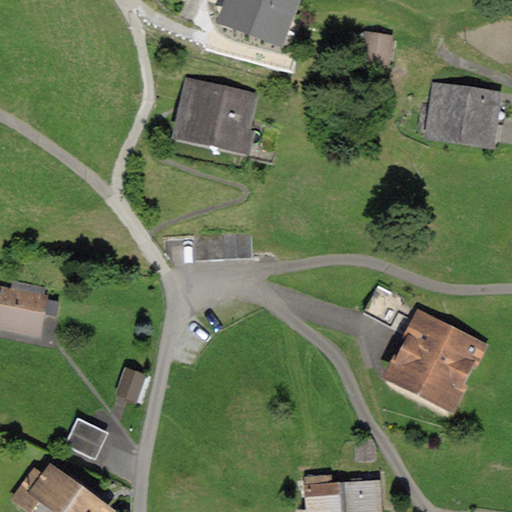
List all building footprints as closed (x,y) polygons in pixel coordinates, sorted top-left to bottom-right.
[(233,0),(229,13),(277,31),(288,0),(233,0)] [(368,32),(365,52),(385,55),(388,35),(368,32)] [(243,140),(247,121),(243,120),(248,94),(241,93),(243,87),(220,81),(219,88),(194,82),(184,126),(243,140)] [(493,95),(440,87),(435,127),(487,134),(493,95)] [(266,118),(260,142),(275,145),(281,122),(266,118)] [(195,227),(196,256),(253,253),(252,225),(195,227)] [(37,327),(40,307),(57,310),(59,298),(43,294),(45,283),(13,277),(11,288),(3,287),(0,304),(0,313),(16,317),(15,320),(35,324),(35,326),(37,327)] [(406,295),(378,281),(364,309),(391,323),(406,295)] [(449,399),(476,344),(422,317),(395,371),(449,399)] [(127,365),(119,388),(137,394),(145,372),(127,365)] [(78,414),(65,441),(92,454),(105,427),(78,414)] [(104,511),(108,508),(94,498),(97,493),(70,473),(66,478),(52,467),(46,476),(36,468),(16,495),(31,506),(40,494),(64,511),(62,511),(104,511)] [(309,509),(305,509),(305,511),(341,511),(339,481),(332,482),(331,473),(306,475),(309,509)] [(378,503),(377,479),(339,481),(341,511),(381,511),(381,503),(378,503)]
